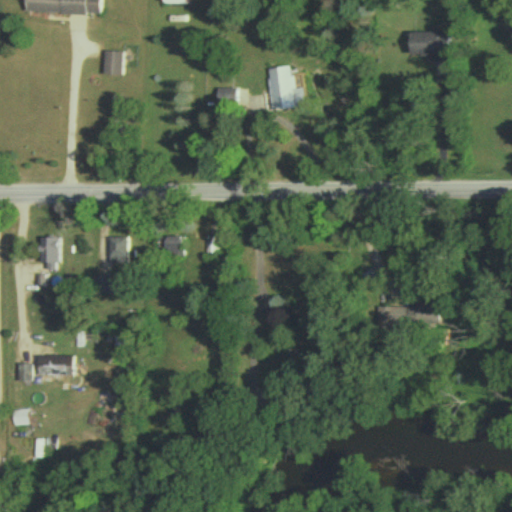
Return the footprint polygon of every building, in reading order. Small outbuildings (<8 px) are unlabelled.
[(24,0),(24,17),(99,19),(99,0),(24,0)] [(187,8),(187,0),(162,0),(162,8),(187,8)] [(449,61),(449,36),(410,36),(410,61),(449,61)] [(104,78),(121,78),(121,56),(104,56),(104,78)] [(308,111),(306,92),(296,93),(294,71),(270,73),(273,114),(308,111)] [(217,92),(217,111),(238,111),(238,92),(217,92)] [(159,260),(184,260),(184,240),(159,240),(159,260)] [(109,241),(109,268),(129,268),(129,241),(109,241)] [(60,242),(41,242),(41,272),(60,272),(60,242)] [(93,299),(118,299),(118,280),(93,280),(93,299)] [(444,310),(380,310),(380,334),(444,335),(444,310)] [(83,360),(83,344),(68,344),(68,353),(57,353),(57,376),(71,376),(71,359),(83,360)] [(33,368),(20,368),(20,385),(33,385),(33,368)]
